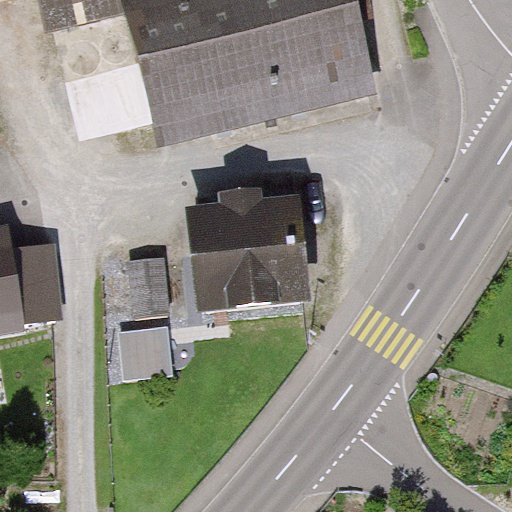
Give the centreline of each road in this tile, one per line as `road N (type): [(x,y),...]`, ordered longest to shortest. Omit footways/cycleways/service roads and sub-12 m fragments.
road 1 (residential): [(73,174),(82,511)]
road 2 (tertiary): [(511,147),(331,417)]
road 3 (residential): [(459,511),(331,417)]
road 4 (tertiary): [(331,417),(251,511)]
